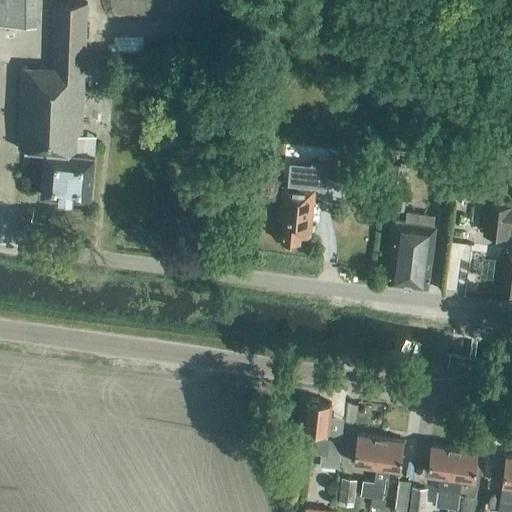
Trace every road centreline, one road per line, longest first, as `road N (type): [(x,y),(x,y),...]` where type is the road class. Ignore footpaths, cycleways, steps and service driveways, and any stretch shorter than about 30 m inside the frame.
road 1 (unclassified): [(511,323),(469,308),(0,244)]
road 2 (tertiary): [(0,329),(435,393),(511,381)]
